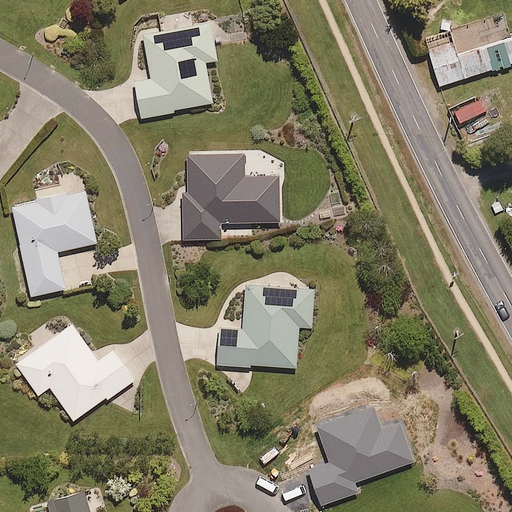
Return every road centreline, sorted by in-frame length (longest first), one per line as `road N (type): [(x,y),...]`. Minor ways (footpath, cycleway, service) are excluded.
road 1 (residential): [(0,53),(84,102),(116,140),(140,200),(171,363),(213,481)]
road 2 (secondary): [(364,0),(478,249),(511,305)]
